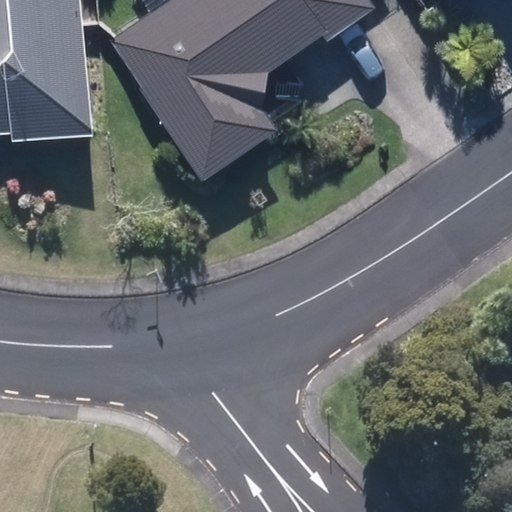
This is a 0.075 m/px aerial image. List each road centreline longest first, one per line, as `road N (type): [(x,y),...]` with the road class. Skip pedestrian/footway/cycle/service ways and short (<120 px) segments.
road 1 (residential): [(196,351),(386,263),(511,173)]
road 2 (residential): [(0,343),(30,353),(196,351)]
road 3 (residential): [(274,470),(196,351)]
